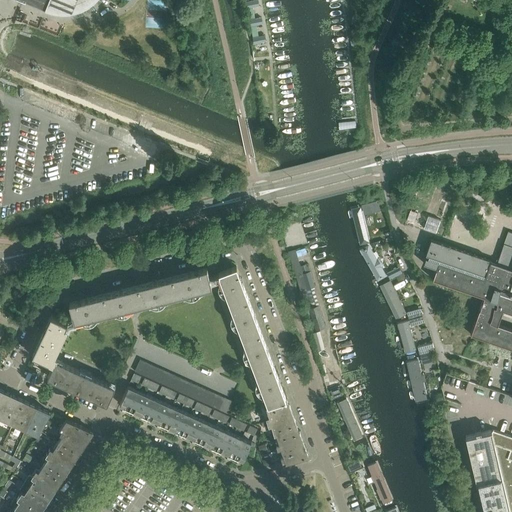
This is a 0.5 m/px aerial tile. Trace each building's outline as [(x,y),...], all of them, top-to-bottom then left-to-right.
[(41,9),(45,10),(48,11),(50,12),(52,13),(54,13),(56,13),(59,13),(62,13),(65,13),(68,13),(71,13),(74,12),(77,11),(80,10),(82,9),(85,8),(88,6),(90,5),(92,3),(95,1),(95,0),(31,0),(37,4),(40,6),(41,7),(42,8),(41,8),(41,9)] [(259,5),(257,0),(253,0),(254,0),(246,2),(254,43),(266,41),(265,35),(259,36),(256,24),(263,23),(261,17),(255,18),(253,6),(259,5)] [(38,27),(42,15),(23,9),(19,20),(38,27)] [(459,193),(479,200),(481,196),(460,188),(459,193)] [(490,204),(492,199),(482,195),(480,201),(490,204)] [(407,220),(415,222),(418,213),(410,210),(407,220)] [(370,244),(362,211),(353,213),(362,246),(370,244)] [(437,231),(441,219),(429,214),(424,227),(437,231)] [(511,232),(508,231),(498,259),(496,259),(495,263),(511,268),(511,277),(508,290),(511,291),(511,232)] [(285,239),(287,246),(301,242),(299,235),(285,239)] [(511,291),(508,290),(511,277),(511,268),(495,263),(490,261),(491,261),(456,249),(457,247),(431,239),(426,254),(429,255),(428,258),(426,257),(423,263),(436,267),(432,279),(484,297),(480,309),(479,309),(471,334),(511,348),(511,328),(497,324),(498,321),(500,321),(501,317),(500,317),(503,309),(511,311),(511,291)] [(389,276),(370,244),(358,251),(378,283),(389,276)] [(288,251),(296,276),(296,277),(300,290),(299,291),(305,310),(309,309),(315,330),(326,327),(319,305),(313,307),(307,289),(315,286),(311,272),(303,274),(295,249),(288,251)] [(225,289),(231,305),(249,298),(243,282),(236,265),(219,272),(225,289)] [(391,278),(403,271),(400,265),(388,272),(391,278)] [(207,268),(173,276),(177,295),(212,286),(207,268)] [(173,276),(138,285),(143,303),(177,295),(173,276)] [(409,314),(391,279),(378,285),(396,320),(409,314)] [(138,285),(104,294),(109,312),(143,303),(138,285)] [(104,294),(70,303),(74,321),(85,318),(109,312),(104,294)] [(237,322),(244,339),(261,332),(255,315),(249,298),(231,305),(237,322)] [(51,315),(33,354),(54,364),(57,357),(53,355),(68,323),(51,315)] [(418,350),(409,319),(396,322),(404,353),(418,350)] [(250,355),(256,372),(274,365),(268,348),(261,332),(244,339),(250,355)] [(48,376),(78,389),(85,372),(56,359),(57,357),(54,364),(48,376)] [(429,398),(420,358),(409,360),(418,401),(429,398)] [(140,374),(146,361),(140,359),(135,371),(140,374)] [(146,361),(140,374),(146,376),(152,364),(146,361)] [(146,376),(152,379),(157,367),(152,364),(146,376)] [(268,404),(269,404),(287,399),(280,382),(274,365),(256,372),(263,389),(265,395),(268,404)] [(157,367),(152,379),(158,382),(163,369),(157,367)] [(158,382),(163,384),(169,372),(163,369),(158,382)] [(78,389),(107,403),(115,385),(100,379),(85,372),(78,389)] [(169,372),(163,384),(169,387),(174,374),(169,372)] [(142,376),(134,373),(131,379),(139,383),(142,376)] [(169,387),(175,389),(180,377),(174,374),(169,387)] [(180,377),(175,389),(180,392),(186,379),(180,377)] [(142,384),(149,387),(152,381),(145,378),(142,384)] [(180,392),(186,394),(192,382),(186,379),(180,392)] [(159,384),(152,381),(149,387),(156,391),(159,384)] [(192,382),(186,394),(192,397),(198,385),(192,382)] [(126,412),(127,413),(137,389),(128,385),(120,403),(125,405),(122,412),(125,413),(126,412)] [(159,392),(167,395),(170,389),(162,385),(159,392)] [(192,397),(198,400),(203,387),(198,385),(192,397)] [(203,387),(198,400),(203,402),(209,390),(203,387)] [(24,400),(0,388),(0,413),(15,420),(24,400)] [(146,393),(137,389),(127,413),(132,415),(134,410),(138,411),(146,393)] [(177,392),(170,389),(167,395),(174,398),(177,392)] [(203,402),(209,405),(215,392),(209,390),(203,402)] [(215,392),(209,405),(215,407),(220,395),(215,392)] [(155,397),(146,393),(138,411),(142,413),(140,418),(144,421),(155,397)] [(177,400),(185,403),(188,397),(180,393),(177,400)] [(215,407),(220,410),(226,397),(220,395),(215,407)] [(156,419),(163,401),(155,397),(144,421),(146,421),(145,422),(149,424),(152,418),(156,419)] [(188,397),(185,403),(191,406),(194,400),(188,397)] [(227,410),(232,400),(226,397),(220,410),(226,412),(227,410)] [(365,438),(347,397),(337,402),(354,442),(365,438)] [(274,433),(279,432),(298,426),(293,412),(288,399),(287,399),(269,404),(273,414),(267,415),(269,420),(263,421),(264,426),(270,424),(274,433)] [(49,418),(53,413),(24,400),(15,420),(40,432),(47,417),(49,418)] [(172,405),(163,401),(156,419),(159,421),(156,428),(160,429),(161,428),(162,429),(172,405)] [(194,408),(202,411),(205,405),(197,401),(194,408)] [(451,410),(459,412),(461,403),(452,401),(451,410)] [(172,405),(162,429),(167,431),(169,426),(173,427),(181,409),(172,405)] [(212,407),(205,405),(202,411),(209,414),(212,407)] [(190,413),(181,409),(173,427),(177,429),(174,434),(179,436),(190,413)] [(212,416),(220,419),(223,413),(215,409),(212,416)] [(187,434),(190,435),(198,417),(190,413),(179,436),(181,437),(180,438),(184,440),(187,434)] [(229,416),(223,413),(220,419),(227,422),(229,416)] [(198,417),(190,435),(194,437),(192,443),(195,445),(196,444),(197,444),(207,421),(198,417)] [(237,427),(240,420),(232,417),(229,423),(237,427)] [(65,436),(61,441),(70,446),(67,450),(76,456),(79,451),(80,451),(82,448),(81,447),(84,443),(87,438),(88,438),(91,434),(90,430),(68,420),(63,429),(60,433),(65,436)] [(240,420),(237,427),(244,430),(247,423),(240,420)] [(216,425),(207,421),(197,444),(202,446),(204,442),(208,443),(216,425)] [(225,429),(216,425),(208,443),(212,445),(209,450),(214,452),(225,429)] [(255,435),(258,428),(251,425),(248,432),(255,435)] [(307,451),(298,426),(279,432),(283,441),(277,443),(278,447),(284,445),(286,453),(281,454),(283,461),(305,455),(307,451)] [(233,433),(225,429),(214,452),(216,453),(215,454),(219,455),(221,450),(225,451),(233,433)] [(510,511),(510,510),(511,503),(511,448),(489,441),(493,429),(492,431),(492,429),(481,432),(481,429),(476,430),(476,433),(466,435),(483,511),(510,511)] [(242,437),(233,433),(225,451),(229,453),(227,459),(230,461),(231,460),(232,460),(242,437)] [(252,441),(242,437),(232,460),(237,462),(239,457),(243,460),(252,441)] [(51,458),(48,463),(56,468),(53,472),(62,477),(64,473),(66,473),(67,470),(67,469),(70,465),(72,461),(74,460),(76,458),(75,456),(76,456),(67,450),(70,446),(61,441),(56,450),(51,447),(48,451),(46,455),(51,458)] [(395,501),(378,460),(366,465),(383,506),(395,501)] [(56,486),(58,482),(60,482),(62,479),(61,478),(62,477),(53,472),(56,468),(48,463),(41,472),(37,469),(34,472),(32,476),(36,480),(33,484),(42,490),(39,494),(47,499),(50,495),(51,495),(54,491),(53,490),(56,486)] [(38,511),(41,508),(44,504),(46,504),(47,501),(47,500),(47,499),(39,494),(42,490),(33,484),(27,494),(22,491),(20,494),(17,498),(22,501),(19,506),(27,511),(38,511)]
